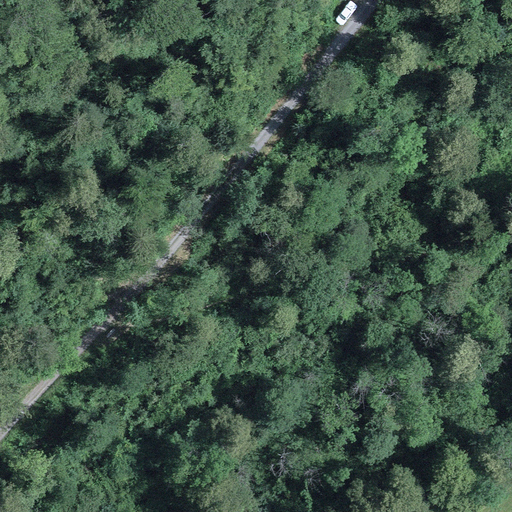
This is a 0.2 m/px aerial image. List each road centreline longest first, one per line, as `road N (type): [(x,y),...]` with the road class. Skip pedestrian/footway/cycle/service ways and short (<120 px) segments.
road 1 (track): [(371,0),(138,295)]
road 2 (track): [(0,435),(138,295)]
